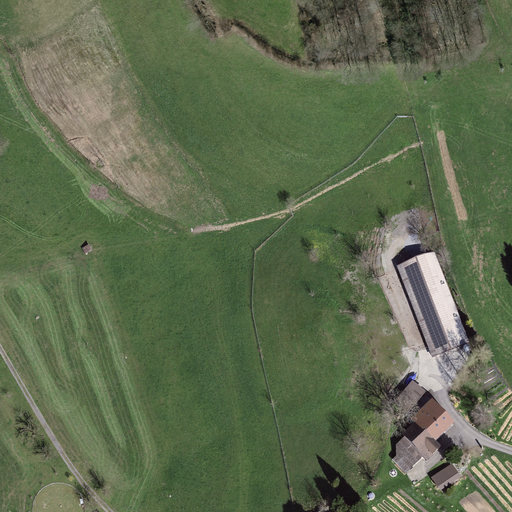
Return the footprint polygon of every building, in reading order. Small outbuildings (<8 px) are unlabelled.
[(436,257),(398,271),(431,363),(469,349),(436,257)] [(423,398),(409,386),(400,398),(414,409),(423,398)] [(434,409),(401,443),(423,464),(456,431),(434,409)] [(416,465),(397,447),(393,452),(394,460),(390,465),(404,478),(416,465)] [(451,474),(430,486),(437,499),(459,486),(451,474)]
